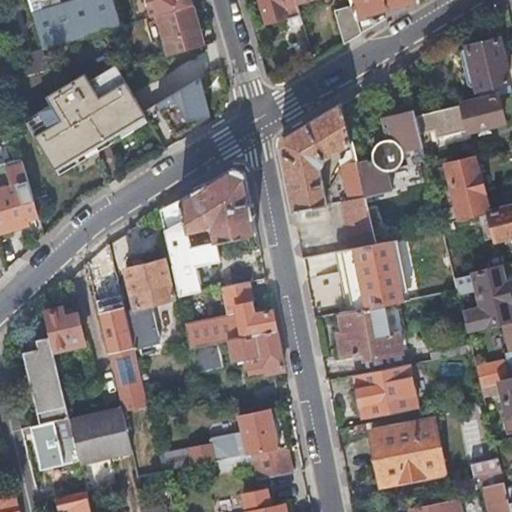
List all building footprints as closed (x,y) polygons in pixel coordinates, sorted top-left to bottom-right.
[(28,0),(43,47),(120,25),(113,0),(78,0),(61,5),(59,0),(28,0)] [(192,4),(191,0),(145,0),(150,17),(157,15),(159,14),(164,13),(192,4)] [(290,17),(301,14),(296,0),(260,0),(266,21),(289,15),(290,17)] [(411,0),(351,0),(352,2),(356,15),(357,21),(364,19),(363,14),(411,0)] [(343,44),(361,33),(357,21),(356,15),(352,2),(333,7),(343,44)] [(157,15),(169,54),(204,44),(192,4),(164,13),(159,14),(157,15)] [(497,94),(510,91),(499,38),(467,45),(479,98),(497,94)] [(18,59),(23,76),(50,68),(43,47),(30,51),(31,55),(18,59)] [(41,155),(44,153),(55,170),(145,116),(116,65),(25,120),(39,144),(36,147),(41,155)] [(158,98),(172,132),(220,111),(206,77),(158,98)] [(479,98),(415,114),(419,132),(434,129),(435,137),(503,121),(497,94),(479,98)] [(324,159),(351,144),(341,103),(284,137),(281,148),(293,212),(327,205),(320,168),(321,167),(322,166),(323,165),(324,163),(324,162),(324,160),(324,159)] [(400,144),(421,139),(419,132),(415,114),(412,103),(380,111),(385,132),(383,132),(381,133),(378,134),(377,136),(375,137),(374,139),(373,141),(372,143),(371,144),(371,146),(371,147),(371,148),(372,151),(355,155),(356,162),(359,175),(363,189),(390,182),(385,162),(387,162),(389,162),(392,161),(394,160),(395,158),(397,157),(399,155),(400,152),(401,148),(401,146),(400,144)] [(0,231),(29,223),(28,219),(39,216),(21,156),(6,161),(7,163),(0,164),(0,231)] [(488,212),(474,157),(447,164),(460,219),(479,214),(488,212)] [(350,247),(376,242),(364,195),(363,189),(359,175),(356,162),(342,166),(350,200),(342,202),(350,247)] [(215,240),(257,231),(246,175),(232,167),(181,198),(192,246),(197,244),(193,229),(208,226),(212,228),(215,240)] [(166,205),(160,208),(166,235),(172,234),(176,249),(169,250),(179,294),(201,290),(196,265),(220,259),(215,240),(197,244),(192,246),(181,198),(166,205)] [(330,221),(327,205),(293,212),(296,228),(330,221)] [(511,234),(511,205),(488,212),(479,214),(485,239),(495,237),(495,239),(511,234)] [(404,301),(392,239),(376,242),(350,247),(341,249),(353,310),(383,305),(404,301)] [(150,302),(173,297),(163,258),(126,268),(135,306),(125,309),(131,333),(135,348),(160,342),(150,302)] [(505,283),(501,267),(455,278),(458,290),(459,295),(478,290),(482,308),(463,312),(468,333),(499,325),(511,321),(511,311),(509,301),(511,301),(506,283),(505,283)] [(218,286),(222,303),(227,302),(229,315),(186,323),(186,321),(185,322),(190,346),(217,341),(228,339),(241,336),(276,329),(272,309),(254,313),(248,280),(218,286)] [(92,292),(97,312),(124,305),(119,285),(92,292)] [(97,312),(120,406),(127,432),(137,430),(132,407),(141,404),(147,428),(154,427),(149,409),(137,359),(135,348),(131,333),(125,309),(124,305),(97,312)] [(389,333),(383,305),(353,310),(339,313),(343,332),(338,332),(342,356),(364,352),(365,359),(403,351),(399,331),(389,333)] [(60,307),(44,311),(50,338),(53,350),(83,342),(77,314),(62,317),(60,307)] [(477,367),(482,387),(510,380),(509,377),(511,375),(511,321),(499,325),(505,353),(501,354),(503,361),(477,367)] [(276,329),(241,336),(228,339),(232,354),(233,354),(235,360),(244,358),(246,367),(265,363),(266,372),(284,368),(276,329)] [(473,351),(469,336),(439,342),(442,357),(473,351)] [(40,423),(69,416),(53,350),(50,338),(37,341),(39,351),(23,354),(40,423)] [(217,341),(190,346),(196,373),(222,367),(217,341)] [(265,363),(246,367),(248,375),(266,372),(265,363)] [(409,363),(357,374),(365,418),(418,408),(409,363)] [(485,399),(486,406),(499,403),(497,393),(503,392),(509,415),(502,417),(506,433),(511,431),(511,379),(510,380),(482,387),(485,399)] [(120,406),(70,418),(74,434),(77,446),(80,461),(131,448),(127,432),(120,406)] [(246,453),(285,446),(278,408),(239,416),(243,433),(211,439),(212,443),(161,453),(164,469),(200,462),(224,458),(246,453)] [(70,418),(69,416),(40,423),(30,426),(34,444),(54,439),(74,434),(70,418)] [(382,484),(444,472),(434,420),(373,432),(382,484)] [(74,434),(54,439),(56,447),(59,450),(77,446),(74,434)] [(285,446),(246,453),(248,466),(256,465),(259,477),(290,471),(285,446)] [(224,458),(227,470),(248,466),(246,453),(224,458)] [(224,458),(200,462),(203,475),(227,470),(224,458)] [(494,474),(502,473),(499,458),(479,461),(481,477),(494,474)] [(511,511),(509,501),(505,485),(502,473),(494,474),(496,484),(485,486),(489,511),(460,511),(458,500),(418,507),(418,510),(411,511),(511,511)] [(87,490),(84,477),(60,483),(63,495),(87,490)] [(477,487),(475,478),(462,480),(464,490),(477,487)] [(286,511),(285,504),(271,507),(267,489),(244,494),(247,511),(286,511)] [(0,511),(4,511),(18,509),(14,490),(0,493),(0,511)] [(63,495),(59,496),(62,509),(70,507),(71,511),(92,511),(87,490),(63,495)] [(144,511),(171,511),(170,500),(144,504),(144,511)]
